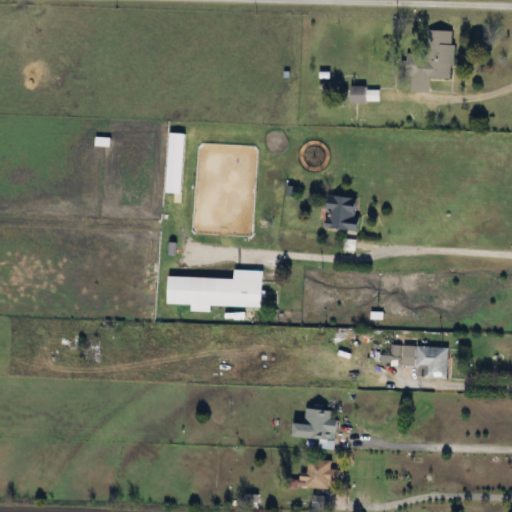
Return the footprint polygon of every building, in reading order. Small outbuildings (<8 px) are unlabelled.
[(451,78),(429,78),(429,91),(409,91),(410,58),(427,58),(428,30),(452,30),(451,78)] [(366,102),(352,102),(352,86),(366,86),(366,102)] [(325,227),(329,194),(360,197),(356,230),(325,227)] [(190,305),(190,277),(264,278),(263,306),(190,305)] [(447,378),(416,377),(417,365),(390,363),(391,344),(449,347),(447,378)] [(331,411),(330,418),(339,419),(336,441),(294,436),(296,423),(304,424),(306,407),(331,411)] [(330,488),(304,486),(306,458),(331,460),(330,469),(339,470),(338,482),(330,481),(330,488)]
